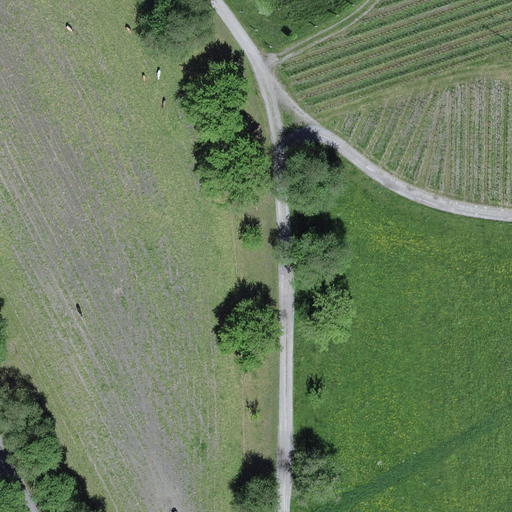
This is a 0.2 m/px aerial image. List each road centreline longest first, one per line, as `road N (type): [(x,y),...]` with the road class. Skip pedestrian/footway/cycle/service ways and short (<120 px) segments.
road 1 (track): [(280,511),(283,162),(258,63),(211,0)]
road 2 (track): [(366,0),(258,63),(324,138),(369,168),(421,196),(511,215)]
